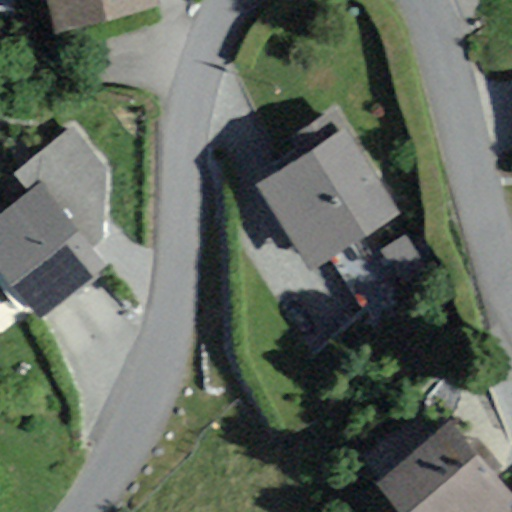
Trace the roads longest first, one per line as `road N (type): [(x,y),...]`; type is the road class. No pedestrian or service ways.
road 1 (residential): [(92,511),(115,484),(172,348),(201,81),(238,0)]
road 2 (residential): [(424,0),(511,268)]
